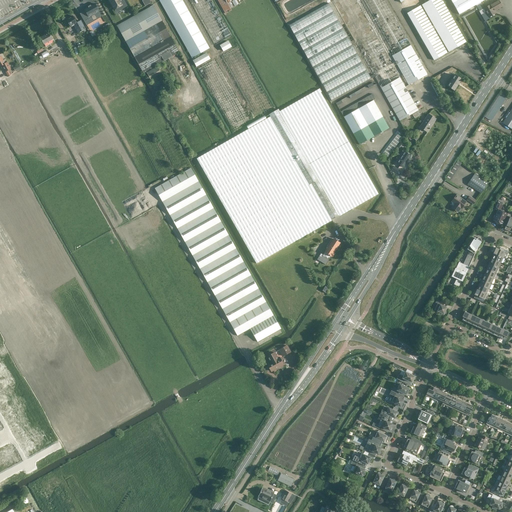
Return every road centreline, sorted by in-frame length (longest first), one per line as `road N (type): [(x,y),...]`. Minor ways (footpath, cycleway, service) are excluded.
road 1 (primary): [(387,243),(511,50)]
road 2 (unknown): [(405,216),(371,155),(393,126),(374,92),(346,103)]
road 3 (primary): [(216,511),(293,390)]
road 4 (residential): [(511,244),(489,239),(447,326)]
